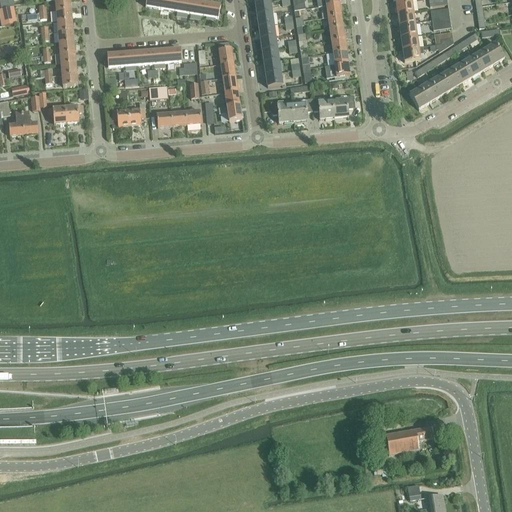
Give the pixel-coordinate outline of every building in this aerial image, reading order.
[(147,0),(146,9),(161,12),(162,0),(147,0)] [(165,0),(162,0),(161,12),(175,14),(177,2),(165,0)] [(324,0),(326,9),(340,7),(338,0),(324,0)] [(55,3),(56,14),(71,13),(70,2),(46,4),(55,3)] [(177,2),(175,14),(189,16),(191,4),(177,2)] [(395,4),(397,16),(412,14),(411,2),(395,4)] [(191,4),(189,16),(203,19),(205,6),(191,4)] [(256,7),(258,19),(272,16),(270,5),(256,7)] [(205,6),(203,19),(218,21),(220,9),(205,6)] [(326,9),(327,15),(321,16),(322,22),(328,21),(341,19),(340,7),(326,9)] [(16,26),(13,9),(1,11),(4,28),(16,26)] [(436,13),(437,20),(449,18),(448,11),(436,13)] [(56,14),(57,25),(71,24),(71,13),(56,14)] [(397,16),(399,28),(414,26),(412,14),(397,16)] [(258,19),(259,30),(274,28),(272,16),(258,19)] [(328,21),(330,33),(343,31),(341,19),(328,21)] [(57,25),(58,36),(72,34),(71,24),(57,25)] [(437,26),(438,32),(450,30),(449,24),(437,26)] [(399,28),(400,40),(416,38),(414,26),(399,28)] [(259,30),(261,42),(275,40),(274,28),(259,30)] [(330,33),(331,44),(345,42),(343,31),(330,33)] [(500,38),(499,32),(481,34),(482,41),(500,38)] [(58,36),(59,46),(73,45),(72,34),(58,36)] [(298,37),(300,49),(307,48),(305,36),(298,37)] [(474,37),(464,43),(467,49),(478,42),(474,37)] [(400,40),(402,52),(418,50),(416,38),(400,40)] [(261,42),(263,54),(277,52),(275,40),(261,42)] [(441,47),(442,54),(453,46),(452,41),(440,43),(441,47)] [(331,44),(333,56),(347,54),(345,42),(331,44)] [(464,43),(453,50),(457,55),(467,49),(464,43)] [(59,46),(60,57),(74,56),(73,45),(59,46)] [(484,52),(493,68),(504,61),(495,46),(484,52)] [(404,64),(419,62),(419,56),(423,56),(422,49),(418,50),(402,52),(404,64)] [(453,50),(443,57),(446,62),(457,55),(453,50)] [(218,53),(220,67),(233,66),(231,51),(218,53)] [(165,54),(166,66),(181,65),(180,52),(165,54)] [(263,54),(265,66),(279,64),(277,52),(263,54)] [(473,59),(482,74),(493,68),(484,52),(473,59)] [(151,55),(152,67),(166,66),(165,54),(151,55)] [(333,56),(335,68),(327,69),(348,66),(347,54),(333,56)] [(136,56),(137,68),(152,67),(151,55),(136,56)] [(60,57),(60,67),(75,66),(74,56),(60,57)] [(122,57),(123,69),(137,68),(136,56),(122,57)] [(108,71),(123,69),(122,57),(107,58),(108,71)] [(443,57),(432,63),(436,68),(446,62),(443,57)] [(462,65),(472,80),(482,74),(473,59),(462,65)] [(432,63),(422,70),(425,75),(436,68),(432,63)] [(265,66),(266,78),(281,75),(279,64),(265,66)] [(452,71),(461,87),(472,80),(462,65),(452,71)] [(60,67),(61,78),(76,77),(75,66),(60,67)] [(220,67),(223,82),(235,80),(233,66),(220,67)] [(333,80),(336,80),(350,78),(348,66),(327,69),(328,74),(332,73),(333,80)] [(179,71),(180,78),(180,88),(185,88),(184,77),(190,77),(190,67),(183,67),(184,71),(179,71)] [(417,80),(425,75),(422,70),(414,75),(417,80)] [(441,78),(450,93),(461,87),(452,71),(441,78)] [(19,72),(8,74),(9,80),(21,78),(19,72)] [(305,86),(312,85),(310,72),(303,73),(305,86)] [(282,88),(281,75),(266,78),(268,90),(282,88)] [(77,88),(76,77),(61,78),(62,89),(77,88)] [(430,84),(440,99),(450,93),(441,78),(430,84)] [(223,82),(225,96),(237,94),(235,80),(223,82)] [(201,90),(201,97),(208,96),(207,83),(206,83),(200,83),(201,90)] [(420,90),(429,106),(440,99),(430,84),(420,90)] [(199,101),(199,99),(198,87),(190,88),(191,102),(199,101)] [(28,88),(12,91),(13,99),(27,96),(29,93),(28,88)] [(149,91),(150,103),(159,102),(158,90),(149,91)] [(418,112),(429,106),(420,90),(409,97),(418,112)] [(87,92),(79,92),(80,97),(84,97),(84,102),(88,101),(87,92)] [(225,96),(227,110),(239,108),(237,94),(225,96)] [(32,114),(40,114),(39,99),(31,100),(32,114)] [(333,104),(334,122),(335,122),(335,121),(349,120),(348,112),(354,111),(353,99),(341,100),(341,103),(333,104)] [(312,102),(313,115),(320,114),(320,123),(326,122),(326,123),(334,122),(333,104),(325,104),(324,101),(312,102)] [(292,107),(293,126),(294,125),(308,124),(307,115),(313,115),(312,102),(300,103),(299,106),(292,107)] [(0,123),(1,123),(0,120),(10,119),(8,104),(0,105),(0,123)] [(285,126),(293,126),(292,107),(284,107),(283,105),(271,106),(272,118),(278,118),(279,126),(285,125),(285,126)] [(128,113),(130,129),(141,128),(140,122),(145,122),(144,112),(144,106),(139,106),(139,112),(128,113)] [(219,117),(228,116),(229,124),(241,123),(239,108),(227,110),(218,111),(219,117)] [(65,110),(66,126),(79,125),(78,116),(83,115),(82,109),(65,110)] [(118,130),(130,129),(128,113),(120,114),(120,109),(112,109),(113,124),(117,124),(118,130)] [(54,127),(66,126),(65,110),(47,112),(48,118),(53,118),(54,127)] [(185,115),(186,128),(201,127),(200,114),(185,115)] [(15,116),(16,127),(8,128),(10,139),(24,138),(22,115),(15,116)] [(22,115),(24,138),(38,137),(37,126),(30,126),(29,115),(22,115)] [(171,117),(172,129),(186,128),(185,115),(171,117)] [(214,126),(213,115),(206,116),(207,127),(214,126)] [(158,130),(172,129),(171,117),(157,118),(158,130)] [(417,444),(433,442),(431,430),(385,438),(389,458),(418,453),(417,444)] [(408,489),(409,496),(410,503),(420,501),(419,494),(418,487),(408,489)] [(428,511),(444,511),(442,498),(426,501),(428,511)]
